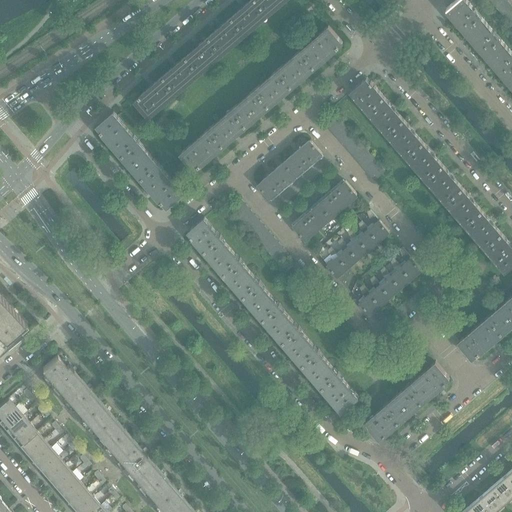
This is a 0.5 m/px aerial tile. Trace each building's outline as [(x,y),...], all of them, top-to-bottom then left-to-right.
[(247,31),(267,13),(268,14),(269,13),(257,0),(250,0),(232,16),(246,33),(247,32),(247,31)] [(269,12),(282,0),(257,0),(269,13),(270,12),(269,12)] [(478,12),(469,2),(467,0),(455,0),(447,8),(448,8),(456,17),(455,18),(461,26),(478,12)] [(498,8),(507,1),(505,0),(499,0),(494,4),(498,8)] [(502,13),(511,6),(510,5),(511,4),(510,5),(507,1),(498,8),(502,13)] [(506,17),(511,12),(511,7),(511,6),(502,13),(506,17)] [(497,35),(478,12),(461,26),(467,33),(468,32),(470,34),(474,38),(475,40),(474,41),(481,49),(497,35)] [(224,51),(245,33),(245,34),(246,33),(232,16),(209,35),(224,52),(224,51)] [(314,66),(329,53),(337,47),(339,45),(338,44),(342,41),(328,25),(324,29),(324,30),(302,49),(301,48),(300,49),(314,66)] [(201,70),(222,53),(224,52),(209,35),(186,55),(201,72),(202,71),(201,70)] [(511,61),(511,52),(497,35),(481,49),(487,56),(488,55),(490,57),(489,57),(493,61),(495,63),(494,64),(500,71),(511,61)] [(292,86),(314,66),(300,49),(299,50),(300,51),(279,69),(278,68),(277,69),(292,86)] [(178,90),(199,72),(200,73),(201,72),(186,55),(163,75),(178,92),(179,91),(178,90)] [(511,61),(500,71),(506,79),(508,78),(509,80),(511,83),(511,61)] [(269,105),(292,86),(277,69),(276,70),(277,70),(256,88),(255,87),(254,88),(269,105)] [(154,111),(174,94),(176,92),(177,93),(178,92),(163,75),(141,94),(138,96),(140,97),(136,100),(149,116),(154,112),(154,111)] [(384,95),(375,86),(371,80),(370,81),(366,77),(350,91),(354,96),(355,95),(367,108),(366,109),(367,110),(384,95)] [(246,125),(269,105),(254,88),(253,89),(254,90),(233,108),(232,107),(231,108),(246,125)] [(403,118),(395,109),(384,95),(367,110),(368,111),(368,110),(386,131),(385,132),(386,133),(403,118)] [(223,145),(246,125),(231,108),(230,109),(231,110),(210,127),(208,128),(223,145)] [(103,132),(119,118),(118,117),(119,117),(114,111),(98,124),(102,129),(101,130),(103,132)] [(333,129),(343,121),(338,115),(327,125),(328,124),(333,129),(332,130),(333,129)] [(122,155),(139,140),(138,139),(137,140),(119,118),(103,132),(122,155)] [(423,141),(415,131),(403,118),(386,133),(387,134),(388,133),(406,154),(405,155),(406,156),(423,141)] [(347,127),(343,121),(333,129),(337,135),(336,135),(337,136),(338,135),(347,127)] [(352,132),(347,127),(338,135),(342,140),(352,132)] [(201,164),(223,145),(208,128),(208,129),(186,149),(185,148),(180,152),(186,159),(192,166),(194,168),(198,165),(199,166),(201,164)] [(356,137),(352,132),(342,140),(341,141),(342,140),(347,145),(356,137)] [(361,143),(356,137),(347,145),(346,146),(346,147),(347,146),(351,151),(350,152),(351,152),(352,151),(361,143)] [(322,153),(310,139),(284,161),(296,175),(322,153)] [(142,177),(159,163),(158,162),(157,162),(139,142),(140,141),(139,140),(122,155),(142,177)] [(443,164),(434,154),(423,141),(406,156),(407,157),(408,156),(426,177),(425,177),(426,179),(443,164)] [(366,148),(361,143),(352,151),(356,156),(366,148)] [(361,162),(370,153),(366,148),(356,156),(355,157),(356,157),(361,162)] [(365,167),(375,159),(370,153),(361,162),(360,163),(361,162),(365,167)] [(192,166),(186,159),(180,164),(186,171),(192,166)] [(370,173),(380,164),(375,159),(365,167),(364,168),(366,167),(370,173)] [(296,175),(284,161),(259,183),(258,184),(270,197),(296,175)] [(183,192),(182,190),(179,186),(178,187),(159,164),(159,163),(142,177),(161,200),(162,202),(164,201),(168,206),(183,192)] [(374,179),(385,170),(380,164),(370,173),(369,173),(369,174),(370,173),(375,178),(374,179)] [(462,187),(454,177),(443,164),(426,179),(427,179),(445,200),(444,200),(445,201),(462,187)] [(357,194),(345,180),(333,191),(344,205),(357,194)] [(482,210),(473,200),(462,187),(445,201),(446,202),(447,202),(465,222),(464,223),(465,224),(482,210)] [(305,238),(344,205),(333,191),(293,225),(305,238)] [(236,213),(246,205),(245,205),(246,204),(245,204),(241,199),(242,198),(241,198),(231,207),(236,213)] [(241,218),(250,210),(251,209),(250,210),(246,205),(236,213),(241,218)] [(376,216),(370,209),(367,211),(370,218),(376,216)] [(245,224),(255,216),(256,215),(255,214),(254,215),(250,210),(241,218),(245,224)] [(501,232),(493,223),(482,210),(465,224),(466,225),(466,224),(477,237),(484,245),(483,246),(484,247),(501,232)] [(204,250),(221,235),(220,234),(219,235),(209,223),(208,222),(209,221),(205,216),(189,230),(192,234),(191,235),(204,250)] [(250,229),(259,221),(260,220),(259,221),(255,216),(245,224),(250,229)] [(389,231),(386,228),(379,219),(369,229),(378,240),(379,240),(378,239),(388,231),(389,232),(389,231)] [(367,227),(362,220),(358,223),(361,229),(367,227)] [(255,235),(264,226),(265,226),(265,225),(264,226),(259,221),(250,229),(255,235)] [(259,240),(269,232),(270,231),(269,231),(268,232),(264,226),(255,235),(259,240)] [(357,236),(351,229),(348,232),(351,238),(357,236)] [(378,240),(369,229),(359,237),(368,248),(368,249),(369,249),(368,248),(378,240)] [(264,245),(273,237),(269,232),(259,240),(264,245)] [(511,244),(501,232),(484,247),(485,248),(486,247),(501,265),(505,270),(511,263),(511,244)] [(224,273),(241,258),(240,257),(239,258),(221,237),(222,236),(221,235),(204,250),(224,273)] [(268,251),(278,242),(273,237),(274,236),(273,237),(264,245),(268,251)] [(368,248),(359,237),(348,246),(358,257),(358,258),(359,258),(358,257),(368,248)] [(346,244),(341,238),(338,241),(340,247),(346,244)] [(273,257),(283,248),(284,247),(283,247),(282,248),(278,243),(279,242),(279,241),(278,242),(268,251),(273,257)] [(358,257),(348,246),(338,255),(347,266),(348,267),(348,266),(358,257)] [(336,253),(331,247),(328,249),(330,255),(336,253)] [(408,253),(403,247),(399,248),(402,256),(408,253)] [(278,262),(288,253),(288,252),(287,253),(283,248),(273,257),(278,262)] [(347,266),(338,255),(327,264),(337,276),(338,275),(337,275),(347,266)] [(422,269),(412,257),(401,266),(410,277),(411,278),(411,277),(421,268),(421,269),(422,269)] [(259,281),(247,267),(241,260),(242,259),(241,258),(224,273),(243,295),(260,281),(260,280),(259,281)] [(399,264),(394,258),(391,261),(393,267),(399,264)] [(410,277),(401,266),(391,275),(400,286),(401,287),(401,286),(410,277)] [(389,273),(384,267),(381,270),(383,275),(389,273)] [(400,286),(391,275),(380,284),(390,295),(391,296),(391,295),(390,295),(400,286)] [(379,282),(374,276),(371,278),(373,284),(379,282)] [(278,303),(263,286),(260,283),(261,282),(260,281),(243,295),(263,318),(280,304),(279,303),(278,303)] [(369,291),(363,284),(360,287),(362,293),(369,291)] [(390,295),(380,284),(370,293),(380,304),(380,305),(381,304),(380,303),(390,295)] [(380,304),(370,293),(360,302),(370,314),(370,313),(370,312),(380,304)] [(25,321),(4,299),(0,294),(0,341),(7,336),(19,326),(21,329),(27,324),(25,321)] [(511,323),(511,298),(510,296),(509,297),(510,297),(502,304),(489,315),(488,314),(487,315),(502,332),(511,323)] [(298,326),(280,305),(281,305),(280,304),(263,318),(283,341),(300,326),(299,325),(298,326)] [(502,332),(487,315),(486,316),(487,317),(465,336),(464,336),(458,341),(472,356),(477,352),(478,354),(480,352),(479,352),(484,348),(502,332)] [(318,349),(300,328),(301,327),(300,326),(283,341),(302,364),(319,349),(318,348),(318,349)] [(337,372),(329,362),(319,351),(320,350),(319,349),(302,364),(322,387),(339,372),(338,371),(337,372)] [(193,511),(144,455),(146,452),(142,447),(139,449),(66,364),(61,358),(57,354),(42,367),(60,388),(72,402),(102,436),(134,474),(141,481),(155,498),(167,511),(193,511)] [(422,401),(444,382),(446,381),(445,379),(449,376),(436,360),(431,364),(431,365),(409,384),(408,384),(407,384),(422,401)] [(354,391),(339,374),(340,373),(339,372),(322,387),(342,410),(351,402),(359,396),(355,391),(354,391)] [(399,421),(422,401),(407,384),(406,385),(407,386),(401,391),(386,404),(385,403),(384,404),(399,421)] [(0,418),(16,405),(8,396),(0,403),(0,418)] [(384,434),(399,421),(384,404),(383,405),(384,406),(371,417),(370,416),(366,420),(365,421),(379,437),(383,433),(384,434)] [(0,421),(6,428),(23,413),(16,405),(0,418),(0,421)] [(13,436),(30,422),(23,413),(6,428),(13,436)] [(20,445),(37,430),(30,422),(13,436),(20,445)] [(27,453),(44,438),(37,430),(20,445),(27,453)] [(34,461),(51,446),(44,438),(27,453),(34,461)] [(41,469),(58,454),(51,446),(34,461),(41,469)] [(48,477),(65,463),(58,454),(41,469),(48,477)] [(55,485),(72,471),(65,463),(48,477),(55,485)] [(506,499),(511,494),(511,468),(493,485),(506,499)] [(62,494),(79,479),(72,471),(55,485),(62,494)] [(69,502),(86,487),(79,479),(62,494),(69,502)] [(474,511),(491,511),(497,507),(506,499),(493,485),(469,505),(474,511)] [(76,510),(93,495),(86,487),(69,502),(76,510)] [(8,508),(0,498),(0,497),(1,496),(0,495),(0,511),(7,511),(10,510),(8,508)] [(77,511),(90,511),(100,504),(93,495),(76,510),(77,511)]
